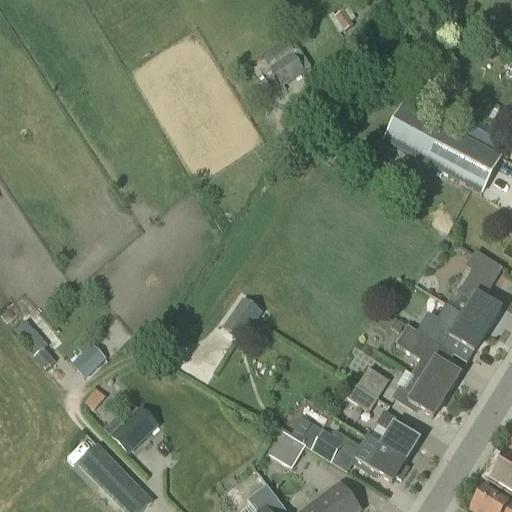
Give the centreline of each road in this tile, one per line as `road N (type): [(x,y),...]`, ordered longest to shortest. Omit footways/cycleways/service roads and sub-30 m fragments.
road 1 (track): [(325,87),(364,28),(392,6),(445,14),(511,49)]
road 2 (tertiary): [(432,511),(511,384)]
